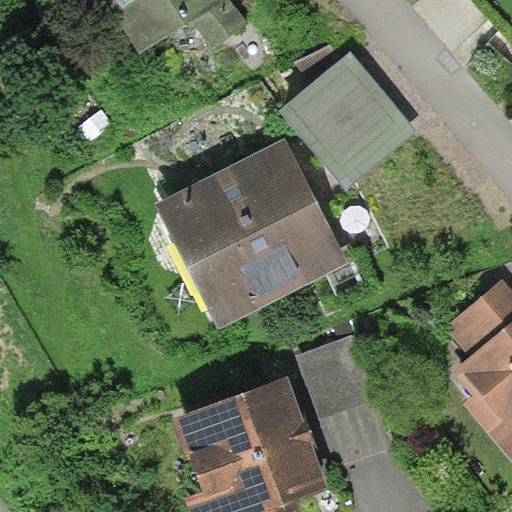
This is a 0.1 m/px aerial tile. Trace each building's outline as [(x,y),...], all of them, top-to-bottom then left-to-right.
[(104,0),(140,58),(194,25),(232,3),(233,2),(232,0),(104,0)] [(249,24),(232,3),(194,25),(215,49),(249,24)] [(350,55),(278,116),(345,195),(417,134),(350,55)] [(155,209),(219,333),(349,266),(285,142),(155,209)] [(471,357),(511,323),(511,290),(503,280),(447,329),(471,357)] [(511,323),(471,357),(452,373),(473,398),(465,405),(511,460),(511,323)] [(353,335),(294,357),(319,421),(378,399),(353,335)] [(329,494),(289,381),(174,423),(201,497),(188,502),(191,511),(295,511),(294,507),(329,494)]
